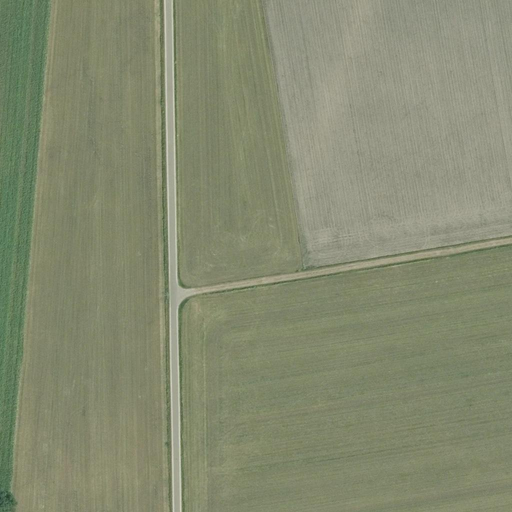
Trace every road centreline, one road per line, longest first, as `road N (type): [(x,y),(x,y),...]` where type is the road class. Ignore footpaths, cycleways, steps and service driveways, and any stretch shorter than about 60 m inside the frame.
road 1 (unclassified): [(179,511),(169,0)]
road 2 (track): [(511,241),(175,299)]
